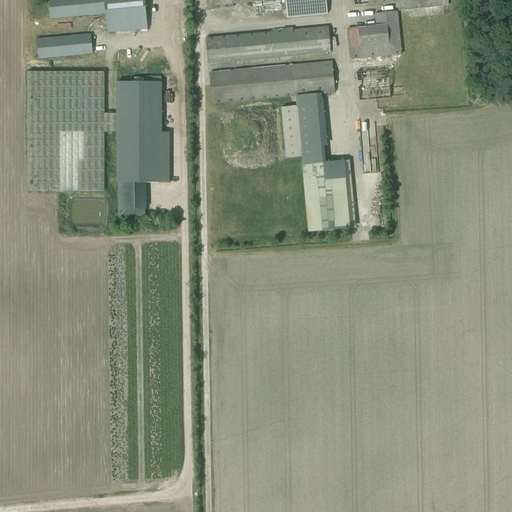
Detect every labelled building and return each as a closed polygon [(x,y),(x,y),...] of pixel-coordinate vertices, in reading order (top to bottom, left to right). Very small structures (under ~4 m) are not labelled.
[(49,0),(51,19),(105,14),(107,33),(147,29),(144,0),(49,0)] [(266,0),(286,0),(288,17),(327,13),(325,0),(210,0),(211,10),(232,7),(232,3),(266,0)] [(352,0),(353,7),(397,3),(398,11),(449,7),(447,0),(352,0)] [(346,29),(350,61),(402,56),(398,12),(374,14),(375,26),(346,29)] [(331,53),(328,30),(310,32),(310,30),(306,30),(306,32),(206,42),(208,64),(331,53)] [(36,40),(38,59),(92,54),(90,35),(36,40)] [(212,104),(335,93),(332,62),(209,74),(212,104)] [(391,99),(388,69),(355,73),(358,102),(391,99)] [(27,193),(104,193),(104,133),(117,133),(117,115),(104,114),(104,73),(27,73),(27,193)] [(117,133),(117,184),(160,184),(161,83),(117,83),(117,115),(117,133)] [(281,108),(285,160),(301,158),(297,106),(281,108)] [(349,161),(302,165),(308,233),(356,229),(349,161)] [(144,184),(118,184),(118,186),(118,218),(144,218),(144,185),(144,184)]
